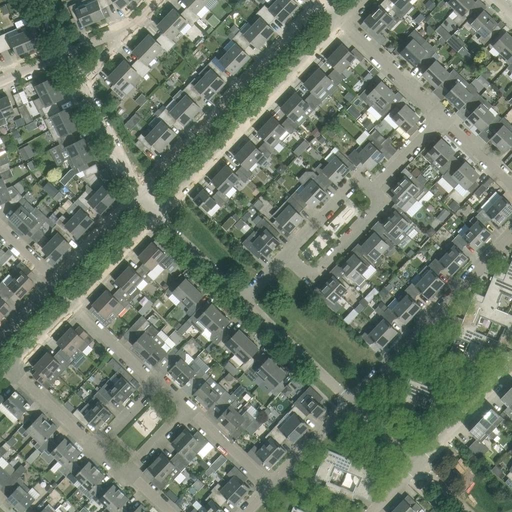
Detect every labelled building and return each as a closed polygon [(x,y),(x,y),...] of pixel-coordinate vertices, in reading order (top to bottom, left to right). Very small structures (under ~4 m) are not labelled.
[(94,21),(85,0),(83,0),(69,6),(74,18),(80,16),(84,26),(94,21)] [(104,0),(85,0),(94,21),(105,17),(100,7),(106,4),(104,0)] [(113,0),(120,8),(129,2),(127,0),(104,0),(106,4),(112,0),(113,0)] [(200,19),(201,17),(196,13),(205,5),(199,0),(182,0),(183,0),(191,8),(187,13),(197,22),(200,19)] [(199,0),(205,5),(209,10),(217,1),(217,0),(199,0)] [(283,22),(291,14),(277,0),(269,9),(265,5),(261,9),(270,19),(275,14),(283,22)] [(277,0),(291,14),(299,5),(293,0),(277,0)] [(392,0),(397,4),(392,9),(402,18),(406,14),(402,9),(410,0),(392,0)] [(435,5),(430,0),(426,5),(431,10),(435,5)] [(446,3),(442,0),(438,5),(441,8),(446,3)] [(445,0),(455,9),(456,9),(464,0),(445,0)] [(475,2),(472,0),(464,0),(456,9),(454,11),(458,16),(454,20),(459,26),(474,10),(471,7),(475,2)] [(388,13),(380,5),(370,15),(377,22),(381,17),(388,24),(393,18),(398,23),(402,18),(392,9),(388,13)] [(174,9),(166,17),(180,31),(184,34),(192,26),(197,22),(187,13),(183,17),(174,9)] [(261,18),(253,26),(267,40),(275,31),(266,23),(270,19),(261,9),(256,14),(261,18)] [(473,36),(477,32),(491,17),(484,11),(480,15),(477,12),(463,26),(473,36)] [(435,19),(430,14),(425,20),(429,24),(435,19)] [(380,32),(386,26),(388,24),(381,17),(377,22),(370,15),(365,21),(370,26),(366,29),(365,29),(369,33),(381,45),(387,39),(380,32)] [(162,38),(172,48),(176,43),(172,39),(180,31),(166,17),(158,26),(166,34),(162,38)] [(215,17),(210,22),(214,27),(219,21),(215,17)] [(482,36),(479,38),(478,39),(484,44),(497,31),(494,29),(498,24),(491,17),(477,32),(482,36)] [(27,24),(29,29),(19,34),(26,50),(36,46),(32,36),(38,33),(33,21),(27,24)] [(232,31),(236,35),(240,30),(235,24),(230,29),(232,31)] [(258,48),(267,40),(253,26),(245,34),(240,30),(236,35),(246,44),(250,40),(258,48)] [(151,35),(156,39),(162,33),(157,28),(151,35)] [(408,59),(426,40),(415,29),(414,30),(401,44),(405,48),(401,53),(408,59)] [(450,34),(446,30),(441,35),(445,39),(450,34)] [(232,39),(236,35),(232,31),(227,36),(231,40),(232,39)] [(26,50),(19,34),(9,38),(6,32),(1,35),(6,47),(11,44),(16,55),(26,50)] [(499,34),(488,45),(492,49),(494,46),(500,52),(511,40),(511,37),(507,32),(502,37),(499,34)] [(452,36),(447,41),(451,46),(458,38),(454,34),(452,36)] [(150,35),(141,43),(155,56),(163,48),(168,52),(172,48),(162,38),(158,43),(150,35)] [(242,49),(246,44),(236,35),(232,39),(236,43),(228,52),(242,65),(250,57),(242,49)] [(204,41),(201,38),(195,44),(198,47),(204,41)] [(423,65),(439,49),(435,45),(433,47),(426,40),(408,59),(415,66),(419,61),(423,65)] [(511,40),(500,52),(507,59),(505,61),(509,65),(507,68),(511,63),(511,40)] [(138,64),(147,73),(152,69),(147,65),(155,56),(141,43),(133,52),(142,60),(138,64)] [(356,57),(360,62),(365,57),(355,48),(351,52),(342,44),(342,45),(333,54),(340,61),(344,56),(350,63),(356,57)] [(387,48),(391,53),(396,48),(391,44),(387,48)] [(443,68),(435,60),(439,57),(436,53),(440,49),(439,49),(423,65),(428,70),(423,74),(430,81),(443,68)] [(473,56),(468,51),(463,57),(468,61),(473,56)] [(234,74),(242,65),(228,52),(220,60),(216,56),(211,61),(221,70),(225,66),(234,74)] [(336,68),(332,72),(341,82),(346,77),(341,73),(350,63),(344,56),(340,61),(333,54),(328,60),(336,68)] [(478,57),(472,62),(477,66),(482,61),(478,57)] [(125,60),(117,69),(131,82),(139,74),(143,78),(147,73),(138,64),(134,68),(125,60)] [(211,61),(207,65),(199,74),(204,78),(217,91),(226,82),(217,74),(221,70),(211,61)] [(337,86),(341,82),(332,72),(328,76),(319,68),(310,78),(316,85),(321,81),(327,87),(333,82),(337,86)] [(446,87),(459,74),(455,69),(450,74),(443,68),(430,81),(437,88),(442,83),(446,87)] [(492,74),(486,68),(481,73),(486,79),(492,74)] [(131,82),(117,69),(109,77),(117,85),(113,90),(123,99),(127,95),(135,86),(131,82)] [(453,102),(471,83),(470,84),(459,74),(446,87),(450,91),(446,96),(453,102)] [(42,96),(58,88),(57,86),(58,85),(55,79),(54,80),(53,78),(37,86),(42,96)] [(217,91),(204,78),(195,86),(191,82),(187,86),(197,96),(201,91),(209,100),(217,91)] [(313,92),(308,96),(318,106),(322,101),(318,97),(327,87),(321,81),(316,85),(310,78),(304,84),(313,92)] [(366,89),(364,91),(359,96),(371,107),(372,106),(389,88),(382,82),(377,86),(373,82),(366,89)] [(481,96),(477,92),(478,90),(471,83),(453,102),(460,109),(464,104),(468,109),(481,96)] [(193,100),(197,96),(187,86),(183,91),(187,95),(179,103),(193,117),(201,108),(193,100)] [(42,108),(45,114),(59,106),(56,101),(63,98),(62,96),(63,95),(60,89),(59,90),(58,88),(42,96),(47,105),(42,108)] [(396,95),(389,88),(372,106),(383,117),(389,111),(396,104),(391,99),(396,95)] [(24,104),(19,92),(14,95),(18,106),(24,104)] [(297,105),(309,116),(318,106),(308,96),(305,100),(296,92),(287,103),(293,109),(297,105)] [(468,117),(475,124),(488,111),(493,106),(486,99),(485,100),(481,96),(468,109),(473,113),(468,117)] [(9,97),(0,100),(0,105),(5,116),(15,112),(9,97)] [(185,125),(193,117),(179,103),(171,112),(166,108),(162,112),(172,121),(176,117),(185,125)] [(290,116),(285,120),(295,130),(299,126),(301,127),(309,119),(307,118),(309,116),(297,105),(293,109),(287,103),(281,108),(290,116)] [(397,105),(390,112),(388,114),(400,125),(413,111),(406,105),(402,109),(397,105)] [(45,119),(50,130),(57,126),(73,118),(72,116),(74,116),(71,109),(69,110),(68,108),(61,112),(59,106),(45,114),(47,118),(45,119)] [(357,110),(352,114),(357,119),(362,114),(357,110)] [(400,125),(396,129),(407,140),(411,135),(411,136),(420,127),(415,123),(420,118),(413,111),(400,125)] [(487,126),(491,130),(503,118),(498,114),(495,117),(488,111),(475,124),(482,131),(487,126)] [(168,126),(172,121),(162,112),(158,117),(162,121),(154,129),(168,142),(176,134),(168,126)] [(136,113),(125,124),(130,129),(142,118),(136,113)] [(22,117),(18,119),(15,120),(18,127),(25,124),(22,117)] [(279,138),(282,141),(289,133),(291,134),(295,130),(285,120),(281,125),(273,117),(263,127),(270,133),(274,129),(281,136),(279,138)] [(491,139),(498,146),(511,130),(511,124),(504,117),(503,118),(491,130),(495,134),(491,139)] [(60,144),(74,137),(72,132),(78,128),(77,126),(79,126),(76,119),(74,120),(73,118),(57,126),(50,130),(56,141),(58,140),(60,144)] [(374,124),(369,119),(363,125),(369,131),(374,124)] [(29,131),(37,126),(34,121),(26,125),(29,131)] [(275,148),(282,141),(279,138),(281,136),(274,129),(270,133),(263,127),(258,132),(266,140),(262,145),(272,154),(276,150),(275,148)] [(336,134),(329,128),(323,133),(330,140),(336,134)] [(160,151),(168,142),(154,129),(146,138),(142,134),(138,138),(147,147),(152,143),(160,151)] [(371,135),(372,136),(374,137),(375,139),(380,133),(376,129),(371,135)] [(16,139),(21,136),(18,130),(13,133),(16,139)] [(360,143),(370,134),(366,130),(356,140),(360,143)] [(511,130),(498,146),(505,152),(509,147),(511,149),(511,130)] [(370,134),(359,145),(377,162),(384,155),(380,151),(384,147),(370,134)] [(322,144),(326,139),(322,135),(318,139),(322,144)] [(68,159),(73,157),(89,149),(88,147),(89,146),(86,140),(84,141),(84,139),(77,142),(74,137),(60,144),(68,159)] [(382,144),(384,147),(386,149),(390,144),(392,141),(388,137),(382,144)] [(424,157),(431,163),(448,145),(441,139),(437,143),(433,139),(424,148),(429,152),(424,157)] [(300,145),(305,150),(310,144),(305,140),(300,145)] [(250,141),(240,151),(247,158),(251,153),(258,160),(256,162),(261,166),(268,159),(272,154),(262,145),(258,149),(250,141)] [(20,148),(25,159),(35,155),(29,144),(20,148)] [(359,145),(356,150),(349,157),(362,169),(366,165),(371,169),(377,162),(359,145)] [(455,152),(448,145),(431,163),(431,164),(436,159),(442,166),(438,170),(444,175),(456,162),(451,157),(455,152)] [(89,149),(73,157),(68,159),(76,174),(83,170),(90,167),(87,162),(94,159),(93,157),(94,156),(91,150),(90,151),(89,149)] [(243,165),(239,169),(249,178),(253,174),(248,170),(256,162),(258,160),(251,153),(247,158),(240,151),(235,157),(243,165)] [(350,161),(346,157),(339,151),(335,155),(336,156),(330,163),(343,176),(350,169),(346,165),(350,161)] [(0,173),(10,169),(8,163),(4,164),(0,155),(0,173)] [(33,160),(28,163),(32,170),(37,168),(33,160)] [(461,167),(456,162),(444,175),(442,177),(454,188),(460,182),(473,169),(466,162),(461,167)] [(320,174),(318,176),(327,184),(332,179),(337,183),(343,176),(330,163),(326,168),(321,163),(315,169),(320,174)] [(90,167),(83,170),(87,178),(100,171),(96,164),(90,167)] [(227,165),(217,175),(224,182),(228,178),(235,184),(240,179),(244,183),(249,178),(239,169),(235,173),(227,165)] [(101,169),(106,180),(112,177),(107,167),(101,169)] [(415,176),(417,178),(422,172),(417,167),(412,173),(415,176)] [(4,181),(11,178),(14,177),(10,169),(0,173),(0,191),(7,188),(4,181)] [(480,175),(473,169),(460,182),(471,193),(480,184),(475,180),(480,175)] [(220,189),(216,193),(226,203),(228,200),(230,198),(225,194),(235,184),(228,178),(224,182),(217,175),(212,181),(220,189)] [(285,180),(281,176),(277,181),(281,185),(285,180)] [(327,184),(318,176),(314,180),(310,176),(302,184),(307,188),(320,201),(327,194),(322,189),(327,184)] [(399,183),(417,200),(423,206),(434,195),(425,186),(415,176),(411,181),(406,176),(399,183)] [(393,199),(400,206),(406,211),(417,200),(399,183),(393,190),(397,194),(393,199)] [(101,213),(109,205),(97,193),(87,184),(86,185),(86,187),(86,188),(86,189),(86,191),(78,199),(89,209),(93,205),(101,213)] [(483,184),(476,191),(474,193),(479,197),(487,188),(483,184)] [(105,185),(97,193),(109,205),(117,196),(105,185)] [(435,194),(439,189),(435,185),(431,189),(435,194)] [(0,203),(8,200),(15,206),(23,197),(19,193),(13,186),(7,188),(0,191),(0,203)] [(59,191),(54,187),(49,193),(53,197),(59,191)] [(296,190),(291,196),(304,208),(309,203),(314,207),(320,201),(307,188),(300,194),(296,190)] [(194,199),(201,206),(208,213),(208,212),(212,208),(217,203),(221,207),(226,203),(216,193),(212,197),(204,189),(194,199)] [(290,205),(283,212),(297,225),(304,218),(299,213),(304,208),(291,196),(286,201),(290,205)] [(501,196),(494,204),(507,217),(511,212),(511,205),(502,196),(501,196)] [(10,218),(18,226),(35,208),(23,197),(15,206),(18,209),(10,218)] [(67,211),(74,217),(86,229),(94,220),(85,212),(89,209),(78,199),(67,211)] [(454,200),(449,206),(455,212),(461,206),(454,200)] [(507,217),(494,204),(486,212),(483,209),(479,213),(488,222),(492,217),(500,225),(507,217)] [(41,214),(35,208),(18,226),(27,233),(34,225),(38,229),(39,228),(40,229),(49,219),(42,212),(41,214)] [(439,214),(445,219),(451,213),(445,208),(439,214)] [(396,211),(389,218),(408,236),(418,226),(409,217),(404,212),(401,215),(396,211)] [(242,218),(246,221),(251,216),(248,212),(242,218)] [(273,223),(274,225),(282,232),(286,227),(290,232),(297,225),(283,212),(273,223)] [(232,217),(233,218),(234,218),(231,222),(234,224),(237,221),(241,217),(236,213),(232,217)] [(474,225),(470,229),(484,242),(492,233),(484,226),(488,222),(479,213),(475,217),(474,216),(470,221),(474,225)] [(56,223),(57,224),(66,233),(70,229),(78,237),(86,229),(74,217),(70,222),(63,215),(56,223)] [(260,228),(256,232),(260,236),(274,249),(280,242),(276,238),(280,233),(270,224),(264,218),(257,225),(260,228)] [(399,245),(408,236),(389,218),(383,225),(387,229),(385,232),(390,237),(399,245)] [(241,219),(234,225),(240,230),(246,224),(241,219)] [(52,226),(54,227),(53,228),(52,234),(55,237),(51,241),(63,253),(71,244),(62,237),(66,233),(57,224),(56,223),(52,226)] [(431,236),(420,227),(419,228),(429,238),(431,236)] [(437,231),(431,227),(427,232),(432,237),(437,231)] [(31,237),(37,243),(43,236),(44,235),(44,234),(44,233),(40,229),(39,228),(38,229),(31,237)] [(476,250),(484,242),(470,229),(463,236),(459,233),(455,238),(464,246),(468,242),(476,250)] [(369,239),(382,252),(388,247),(391,250),(396,245),(388,239),(383,234),(380,237),(375,232),(369,239)] [(274,249),(260,236),(256,241),(251,237),(244,245),(257,257),(263,252),(267,256),(274,249)] [(460,250),(464,246),(455,238),(451,242),(454,245),(447,253),(460,266),(468,258),(460,250)] [(382,252),(369,239),(362,246),(367,251),(364,254),(369,259),(377,266),(382,261),(378,257),(382,252)] [(63,253),(51,241),(43,249),(55,261),(63,253)] [(154,242),(146,249),(159,262),(166,269),(170,264),(177,257),(165,244),(160,248),(154,242)] [(139,257),(152,269),(148,274),(153,279),(154,280),(165,269),(158,263),(159,262),(146,249),(139,257)] [(416,253),(412,249),(407,254),(411,258),(416,253)] [(436,258),(432,262),(441,271),(445,266),(453,274),(460,266),(447,253),(439,261),(436,258)] [(348,261),(361,274),(368,267),(371,264),(367,260),(362,255),(359,259),(355,254),(348,261)] [(21,261),(20,261),(16,266),(20,269),(24,264),(21,261)] [(343,276),(350,282),(352,284),(355,281),(358,284),(361,284),(366,279),(361,274),(348,261),(341,268),(346,272),(343,276)] [(437,275),(441,271),(432,262),(428,266),(427,265),(419,274),(437,291),(445,283),(437,275)] [(131,266),(123,273),(136,286),(143,278),(148,283),(153,279),(148,274),(142,268),(138,272),(131,266)] [(27,290),(34,283),(21,271),(14,278),(27,290)] [(136,286),(123,273),(116,281),(123,288),(119,292),(126,299),(130,303),(142,291),(136,286)] [(8,274),(2,281),(5,284),(19,298),(27,290),(14,278),(13,279),(8,274)] [(429,299),(437,291),(419,274),(423,278),(416,286),(412,282),(408,287),(417,295),(421,291),(429,299)] [(511,283),(504,280),(494,276),(495,275),(494,275),(494,276),(489,286),(485,297),(483,303),(482,303),(497,309),(500,303),(497,302),(501,292),(511,296),(511,283)] [(350,286),(341,277),(339,280),(334,276),(327,283),(341,296),(350,286)] [(182,300),(195,286),(186,278),(179,286),(175,282),(168,289),(166,291),(171,295),(173,292),(182,300)] [(322,298),(335,311),(341,304),(337,300),(341,296),(327,283),(321,290),(325,294),(322,298)] [(192,316),(201,307),(196,303),(204,295),(195,286),(182,300),(190,308),(187,311),(192,316)] [(397,299),(396,299),(414,315),(421,307),(413,299),(417,295),(408,287),(404,291),(407,294),(400,302),(397,299)] [(119,292),(115,297),(108,290),(100,297),(113,310),(118,315),(130,303),(126,299),(119,292)] [(0,312),(3,315),(10,307),(0,297),(0,312)] [(106,327),(111,322),(106,317),(113,310),(100,297),(93,305),(101,312),(96,317),(106,327)] [(461,325),(461,326),(476,332),(476,331),(478,325),(476,324),(480,314),(494,320),(498,310),(497,309),(482,303),(483,303),(473,299),(473,298),(464,319),(461,325)] [(406,323),(414,315),(396,299),(389,307),(385,311),(394,320),(398,316),(406,323)] [(382,301),(378,305),(385,311),(388,307),(382,301)] [(222,312),(213,303),(206,310),(205,312),(201,307),(192,316),(189,318),(188,320),(201,333),(207,327),(222,312)] [(360,303),(355,309),(359,313),(365,307),(360,303)] [(511,315),(509,314),(498,310),(494,320),(508,326),(504,336),(501,335),(499,341),(508,345),(511,346),(511,315)] [(380,323),(376,327),(390,340),(398,332),(390,324),(394,320),(385,311),(377,320),(380,323)] [(231,320),(222,312),(207,327),(212,332),(210,338),(217,345),(228,333),(223,329),(231,320)] [(143,315),(130,328),(135,333),(147,320),(143,315)] [(133,345),(140,352),(153,339),(153,338),(153,325),(147,320),(135,333),(140,337),(133,345)] [(182,325),(177,320),(173,324),(178,329),(182,325)] [(488,336),(476,331),(476,332),(461,326),(457,336),(471,342),(467,352),(465,351),(462,358),(476,364),(488,336)] [(72,327),(65,335),(83,352),(90,344),(94,339),(84,330),(80,335),(72,327)] [(382,348),(390,340),(376,327),(369,335),(366,332),(361,336),(370,344),(374,340),(382,348)] [(235,353),(250,339),(240,329),(232,337),(228,333),(217,345),(221,349),(226,344),(235,353)] [(141,352),(148,359),(165,341),(157,334),(141,352)] [(71,364),(83,352),(65,335),(57,342),(63,348),(58,352),(71,364)] [(240,367),(245,372),(256,360),(252,356),(260,348),(250,339),(235,353),(245,362),(240,367)] [(490,346),(505,352),(508,345),(499,341),(493,339),(490,346)] [(165,356),(170,361),(181,349),(176,344),(172,348),(165,341),(148,359),(156,366),(165,356)] [(181,349),(170,361),(175,365),(169,371),(171,373),(171,374),(176,379),(189,365),(184,361),(185,360),(185,352),(181,349)] [(49,352),(41,359),(59,376),(54,371),(61,364),(66,369),(71,364),(58,352),(54,357),(49,352)] [(259,385),(265,380),(278,366),(276,364),(277,363),(272,358),(271,359),(270,357),(262,365),(257,360),(256,360),(245,372),(248,375),(251,372),(257,378),(254,380),(259,385)] [(52,384),(59,376),(41,359),(34,367),(42,375),(38,379),(47,389),(52,384)] [(193,376),(198,381),(206,372),(198,365),(194,360),(189,365),(176,379),(181,383),(182,383),(184,386),(193,376)] [(223,367),(229,372),(235,366),(229,361),(223,367)] [(110,378),(110,379),(129,397),(134,392),(134,391),(136,389),(129,381),(133,377),(122,366),(115,374),(120,379),(116,384),(110,378)] [(278,366),(265,380),(274,388),(271,391),(277,396),(285,387),(280,382),(287,374),(285,373),(286,372),(281,367),(280,368),(278,366)] [(214,380),(206,372),(198,381),(202,385),(193,394),(196,397),(201,402),(218,384),(214,380)] [(411,378),(411,379),(400,406),(413,412),(414,412),(417,405),(415,405),(419,395),(433,401),(440,383),(424,376),(415,373),(413,372),(411,378)] [(103,386),(99,391),(109,401),(114,397),(122,404),(124,401),(124,402),(129,397),(110,379),(103,386)] [(216,401),(221,406),(231,395),(226,390),(219,384),(218,384),(201,402),(206,407),(209,409),(216,401)] [(241,384),(238,388),(243,393),(247,389),(241,384)] [(49,390),(56,397),(59,394),(52,387),(49,390)] [(294,404),(296,405),(307,416),(311,412),(317,418),(321,414),(322,415),(326,410),(319,403),(323,399),(324,399),(310,387),(301,396),(294,404)] [(0,404),(2,402),(11,411),(24,398),(16,391),(7,400),(2,395),(0,396),(0,404)] [(87,404),(92,408),(106,421),(110,416),(113,413),(105,406),(109,401),(99,391),(94,396),(95,396),(87,404)] [(501,399),(508,406),(509,406),(505,410),(511,417),(511,393),(509,391),(501,399)] [(221,420),(226,425),(238,412),(235,409),(240,403),(239,402),(236,400),(231,395),(221,406),(225,410),(218,418),(221,420)] [(31,405),(24,398),(11,411),(24,423),(30,418),(32,415),(26,410),(31,405)] [(68,401),(64,405),(71,412),(75,408),(68,401)] [(296,405),(288,413),(292,416),(287,421),(303,435),(309,430),(307,428),(309,426),(303,420),(307,416),(296,405)] [(272,412),(268,407),(263,412),(267,416),(272,412)] [(78,408),(73,414),(86,426),(90,421),(98,429),(101,426),(106,421),(92,408),(85,416),(78,408)] [(493,408),(485,416),(497,426),(501,422),(506,427),(509,423),(493,408)] [(242,415),(238,412),(226,425),(233,433),(241,425),(245,429),(256,418),(247,410),(242,415)] [(34,422),(30,418),(24,423),(18,430),(26,438),(30,433),(35,437),(49,422),(46,419),(48,418),(43,413),(34,422)] [(485,416),(478,424),(489,434),(494,439),(498,435),(493,431),(497,426),(485,416)] [(283,425),(279,422),(274,428),(272,430),(284,441),(288,436),(294,442),(296,440),(297,442),(303,435),(287,421),(283,425)] [(34,446),(42,453),(54,441),(50,437),(58,428),(53,423),(51,425),(49,422),(35,437),(39,441),(34,446)] [(469,447),(470,448),(478,456),(482,452),(485,454),(488,450),(489,449),(482,442),(489,434),(478,424),(470,432),(477,439),(469,447)] [(183,431),(179,436),(198,454),(198,453),(209,441),(198,431),(194,435),(186,428),(184,431),(183,431)] [(268,440),(264,445),(280,460),(285,454),(284,453),(286,450),(280,445),(284,441),(272,430),(265,437),(268,440)] [(198,454),(179,436),(174,441),(172,444),(179,451),(175,456),(186,466),(198,454)] [(56,457),(59,460),(74,445),(71,442),(70,443),(65,438),(58,445),(54,441),(42,453),(41,455),(49,464),(56,457)] [(74,445),(59,460),(64,465),(59,469),(66,476),(78,464),(74,460),(81,453),(76,448),(77,447),(74,445)] [(255,445),(248,453),(247,453),(258,463),(262,459),(270,467),(272,465),(274,466),(280,460),(264,445),(259,450),(255,445)] [(327,488),(325,487),(323,487),(339,494),(342,487),(330,482),(333,476),(330,475),(334,465),(348,471),(353,460),(327,449),(328,449),(327,448),(315,476),(327,481),(329,482),(327,488)] [(160,455),(155,460),(175,479),(182,472),(181,472),(186,466),(175,456),(170,460),(163,453),(160,455)] [(213,474),(227,458),(222,453),(207,469),(213,474)] [(31,465),(35,461),(30,456),(26,460),(31,465)] [(151,480),(162,490),(170,482),(165,477),(168,473),(155,460),(150,465),(151,466),(148,468),(156,475),(151,480)] [(379,470),(378,471),(353,460),(348,471),(362,477),(358,487),(356,485),(353,491),(342,487),(339,494),(355,501),(355,500),(353,499),(351,499),(354,492),(356,493),(367,498),(379,470)] [(83,468),(78,464),(66,476),(75,484),(79,479),(83,483),(98,468),(95,465),(94,466),(89,461),(83,468)] [(10,486),(20,476),(27,469),(22,465),(16,472),(11,476),(4,469),(0,472),(0,488),(6,482),(10,486)] [(235,466),(228,473),(232,478),(228,483),(242,496),(250,488),(244,482),(248,478),(235,466)] [(83,492),(91,500),(103,487),(98,483),(105,476),(100,471),(101,470),(98,468),(83,483),(79,488),(83,492)] [(8,498),(16,505),(28,492),(31,489),(24,482),(25,481),(20,476),(10,486),(15,491),(9,497),(8,498)] [(226,496),(234,504),(242,496),(228,483),(223,487),(219,483),(211,490),(213,492),(222,500),(226,496)] [(119,489),(114,484),(107,491),(103,487),(91,500),(92,498),(100,506),(103,503),(107,506),(122,491),(120,488),(119,489)] [(125,494),(122,491),(107,506),(112,510),(110,511),(125,511),(127,511),(122,506),(129,499),(124,494),(125,494)] [(23,511),(36,499),(28,492),(16,505),(23,511)] [(204,507),(209,511),(225,511),(218,504),(222,500),(213,492),(206,499),(209,503),(204,507)] [(174,493),(170,497),(175,502),(179,497),(174,493)] [(405,500),(397,508),(401,511),(424,511),(425,511),(416,502),(412,506),(405,500)] [(56,511),(57,511),(49,503),(45,508),(40,511),(56,511)]
